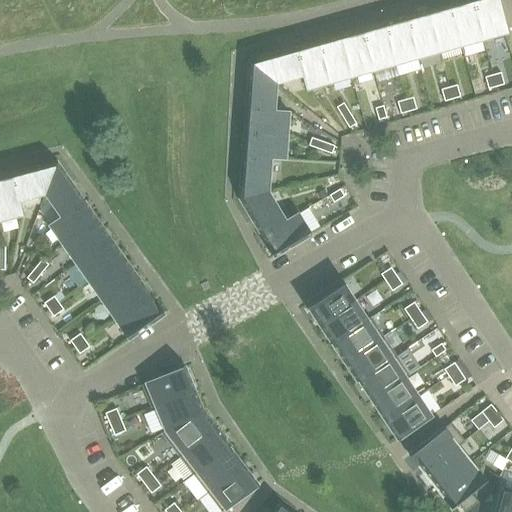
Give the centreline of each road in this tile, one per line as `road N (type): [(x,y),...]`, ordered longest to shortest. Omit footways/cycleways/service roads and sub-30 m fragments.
road 1 (residential): [(61,403),(411,208)]
road 2 (residential): [(411,208),(511,361)]
road 3 (residential): [(511,131),(418,152),(407,162),(411,208)]
